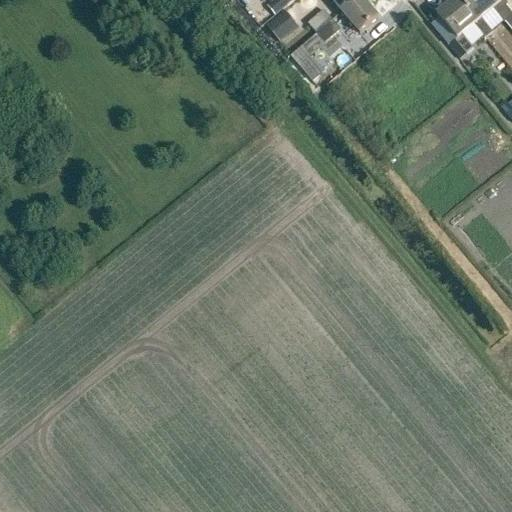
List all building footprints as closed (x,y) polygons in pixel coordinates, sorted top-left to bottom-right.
[(276,0),(264,11),(273,21),(297,0),(276,0)] [(328,0),(341,15),(358,0),(328,0)] [(360,0),(358,0),(341,15),(360,37),(378,21),(360,0)] [(477,25),(474,28),(485,41),(492,35),(481,22),(493,12),(496,9),(487,0),(457,0),(456,1),(477,25)] [(487,0),(496,9),(493,12),(504,25),(511,19),(504,10),(508,7),(504,2),(506,0),(487,0)] [(454,43),(466,57),(473,51),(462,37),(474,28),(477,25),(456,1),(437,17),(456,41),(454,43)] [(324,12),(308,25),(317,36),(332,23),(324,12)] [(285,14),(267,30),(281,46),(299,31),(285,14)] [(340,32),(332,23),(317,36),(324,45),(340,32)] [(324,45),(317,36),(291,58),(312,83),(320,76),(324,73),(311,59),(326,47),(324,45)] [(511,201),(497,211),(506,225),(511,222),(511,201)]
